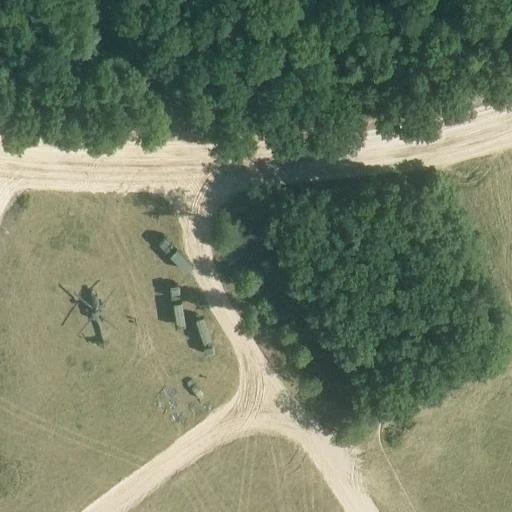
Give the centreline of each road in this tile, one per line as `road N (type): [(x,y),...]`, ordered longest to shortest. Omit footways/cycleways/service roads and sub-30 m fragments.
road 1 (track): [(0,160),(194,167),(320,160),(429,145),(511,122)]
road 2 (track): [(102,511),(272,390),(204,274),(194,167)]
road 3 (track): [(272,390),(360,511)]
